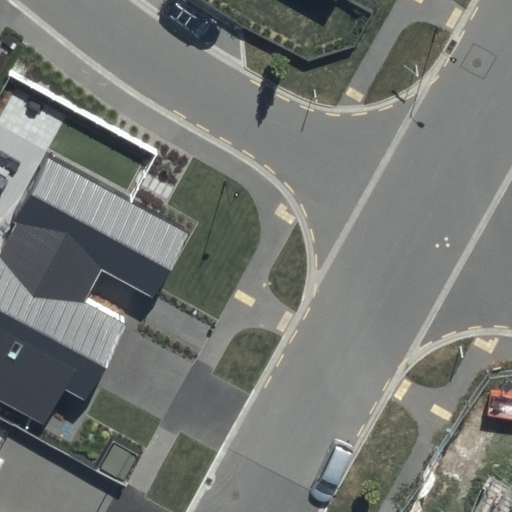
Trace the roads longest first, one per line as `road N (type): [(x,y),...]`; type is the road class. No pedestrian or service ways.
road 1 (residential): [(417,227),(325,162),(223,108),(70,0)]
road 2 (residential): [(417,227),(264,511)]
road 3 (residential): [(511,56),(417,227)]
